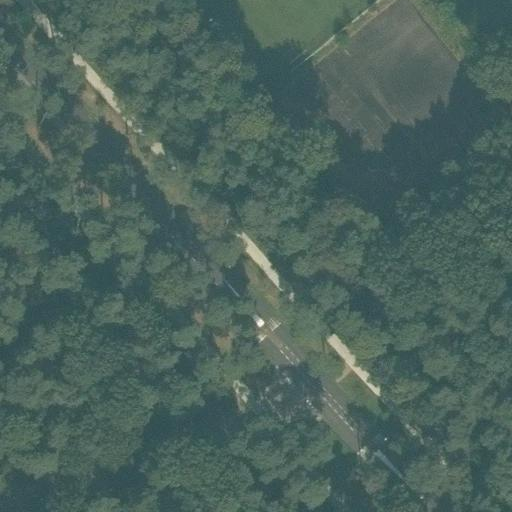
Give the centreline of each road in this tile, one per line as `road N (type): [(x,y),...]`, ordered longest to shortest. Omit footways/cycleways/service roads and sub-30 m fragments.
road 1 (tertiary): [(242,302),(0,30)]
road 2 (unclassified): [(6,511),(308,392)]
road 3 (track): [(181,444),(0,244)]
road 4 (tertiary): [(308,392),(370,458),(412,488)]
road 5 (tertiary): [(412,488),(327,385)]
